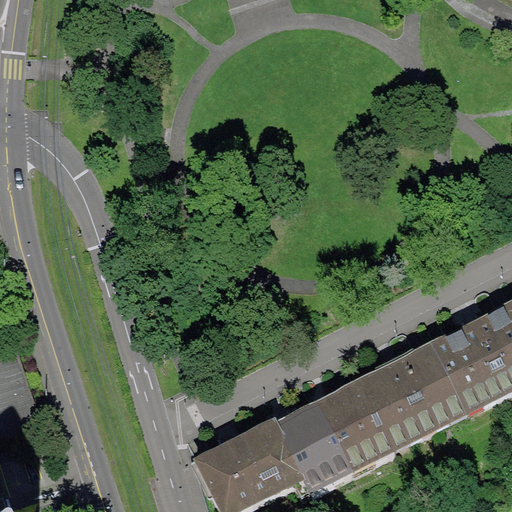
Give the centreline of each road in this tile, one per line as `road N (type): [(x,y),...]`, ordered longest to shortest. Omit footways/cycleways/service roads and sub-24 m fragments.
road 1 (secondary): [(10,126),(29,266),(107,511)]
road 2 (residential): [(511,257),(161,446)]
road 3 (primary): [(161,446),(89,210),(58,159),(10,126)]
road 4 (secondary): [(17,0),(10,126)]
